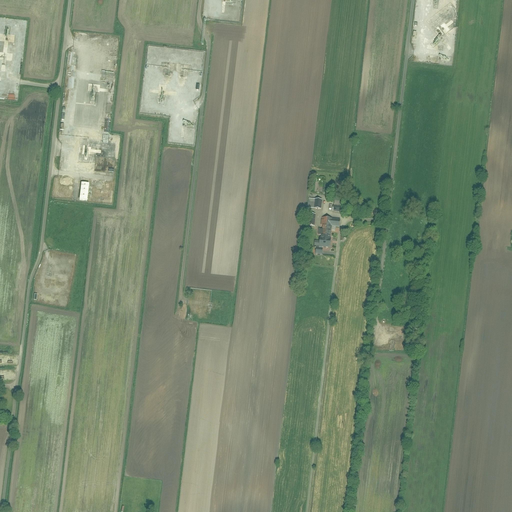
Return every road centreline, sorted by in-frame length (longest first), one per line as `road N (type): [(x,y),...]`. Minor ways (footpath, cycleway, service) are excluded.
road 1 (track): [(0,511),(68,0)]
road 2 (track): [(412,0),(374,322),(386,338)]
road 3 (unknown): [(343,198),(304,511)]
road 4 (track): [(214,0),(179,302)]
